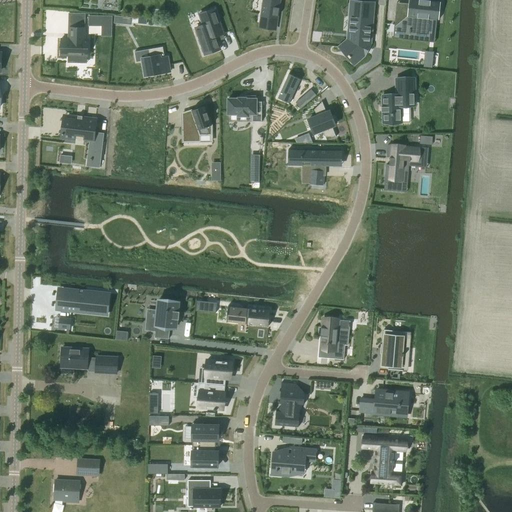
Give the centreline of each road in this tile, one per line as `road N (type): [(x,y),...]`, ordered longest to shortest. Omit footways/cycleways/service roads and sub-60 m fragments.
road 1 (unclassified): [(12,511),(24,83)]
road 2 (residential): [(299,54),(321,64),(349,96),(364,172),(345,242),(270,366)]
road 3 (residential): [(24,83),(152,95),(265,54),(299,54)]
